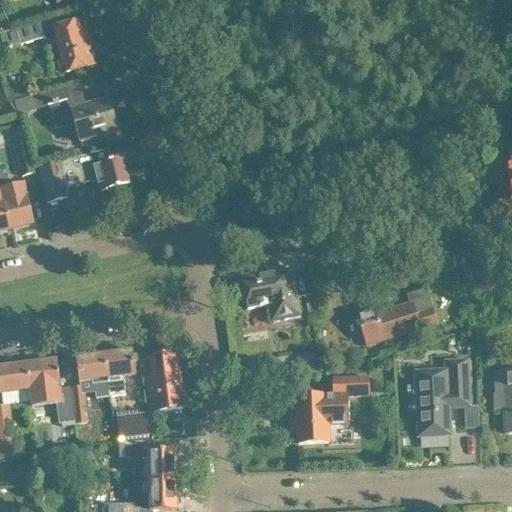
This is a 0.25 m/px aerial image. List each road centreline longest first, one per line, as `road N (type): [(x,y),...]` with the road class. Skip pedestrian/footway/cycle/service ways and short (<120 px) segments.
road 1 (residential): [(222,498),(511,488)]
road 2 (residential): [(183,209),(125,0)]
road 3 (residential): [(0,337),(208,313)]
road 4 (residential): [(0,275),(188,230)]
road 5 (residential): [(222,498),(208,313)]
